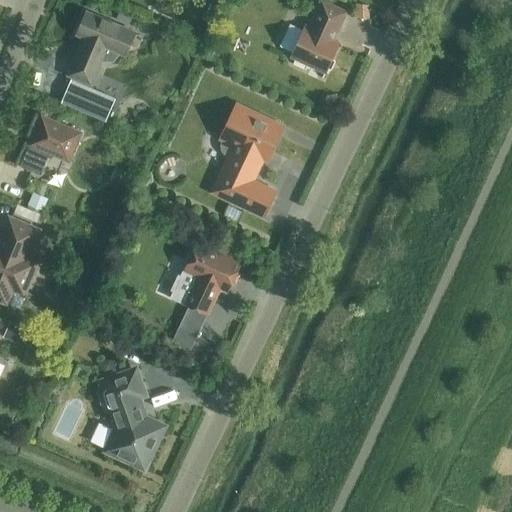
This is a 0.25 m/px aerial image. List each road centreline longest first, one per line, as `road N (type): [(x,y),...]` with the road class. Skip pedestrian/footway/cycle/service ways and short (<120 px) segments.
road 1 (residential): [(418,0),(173,511)]
road 2 (unclassified): [(338,511),(511,128)]
